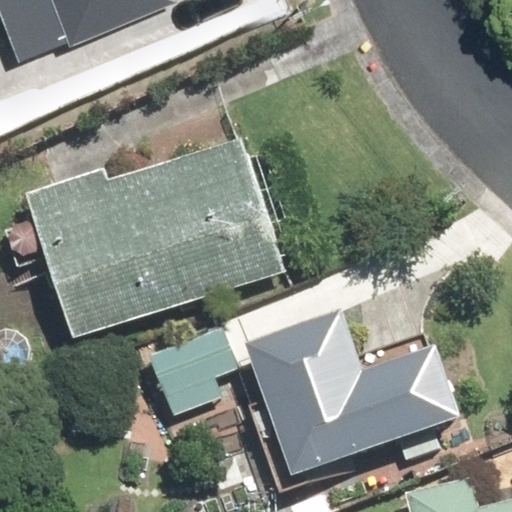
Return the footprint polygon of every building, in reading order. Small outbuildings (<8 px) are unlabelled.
[(159,0),(14,0),(36,50),(159,0)] [(43,187),(86,333),(294,272),(253,136),(123,174),(120,164),(43,187)] [(264,337),(310,470),(476,413),(451,341),(382,365),(360,304),(264,337)] [(226,330),(152,362),(177,419),(250,387),(226,330)] [(421,491),(426,511),(511,511),(511,499),(491,504),(484,477),(421,491)]
